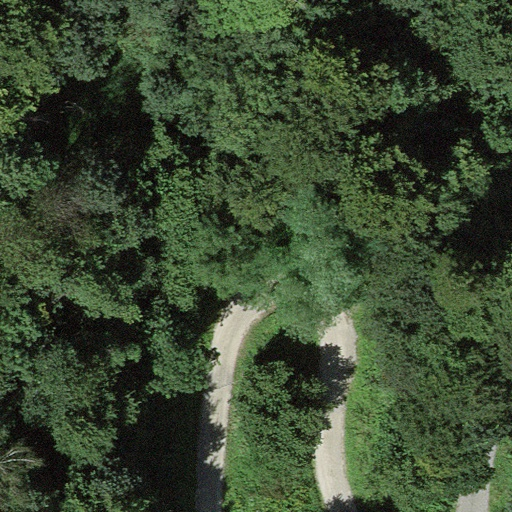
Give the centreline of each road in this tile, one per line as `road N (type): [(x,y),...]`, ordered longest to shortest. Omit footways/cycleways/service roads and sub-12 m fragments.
road 1 (track): [(344,511),(329,438),(338,339),(332,302),(313,289),(286,286),(240,313),(226,350),(209,511)]
road 2 (track): [(511,333),(488,407),(475,511)]
